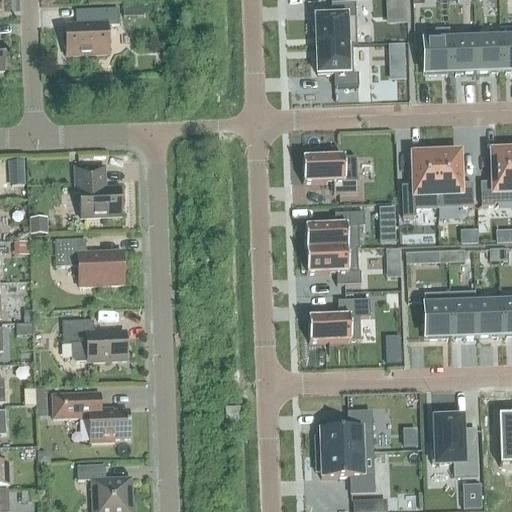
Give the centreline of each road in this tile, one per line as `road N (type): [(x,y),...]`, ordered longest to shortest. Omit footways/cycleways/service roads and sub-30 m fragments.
road 1 (residential): [(169,511),(154,133)]
road 2 (residential): [(265,390),(255,124)]
road 3 (residential): [(511,118),(255,124)]
road 4 (residential): [(265,390),(511,381)]
road 5 (residential): [(34,137),(28,0)]
road 6 (residential): [(255,124),(250,0)]
road 7 (residential): [(270,511),(265,390)]
road 8 (residential): [(34,137),(154,133)]
